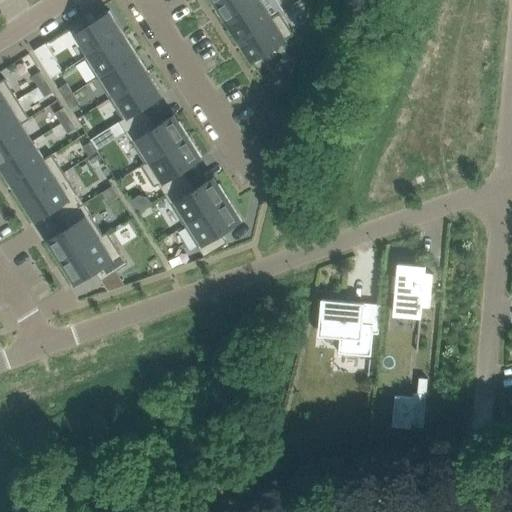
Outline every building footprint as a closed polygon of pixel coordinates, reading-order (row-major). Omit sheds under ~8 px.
[(215,0),(214,1),(226,19),(255,0),(215,0)] [(255,0),(226,19),(238,39),(273,18),(272,17),(261,0),(255,0)] [(98,19),(75,33),(88,54),(89,55),(123,33),(110,12),(107,13),(106,12),(97,17),(98,19)] [(273,18),(238,39),(252,60),(262,54),(263,55),(274,49),(273,47),(294,34),(280,12),(272,17),(273,18)] [(88,54),(84,56),(85,57),(98,77),(136,53),(123,33),(89,55),(88,54)] [(45,43),(34,50),(42,63),(52,78),(63,71),(54,56),(45,43)] [(136,53),(98,77),(110,98),(149,73),(136,53)] [(278,76),(267,84),(276,98),(289,90),(292,80),(296,64),(282,60),(278,76)] [(41,71),(32,76),(39,86),(47,81),(41,71)] [(149,73),(110,98),(123,118),(119,121),(126,131),(148,118),(142,107),(162,94),(149,73)] [(0,110),(18,99),(5,78),(0,80),(0,110)] [(47,81),(39,86),(45,96),(53,91),(47,81)] [(67,83),(58,88),(65,98),(73,93),(67,83)] [(73,93),(65,98),(71,108),(80,103),(73,93)] [(18,99),(0,110),(0,136),(22,123),(30,118),(18,99)] [(64,107),(55,113),(62,123),(70,117),(64,107)] [(148,118),(126,131),(145,162),(146,163),(188,136),(175,115),(155,128),(148,118)] [(70,117),(62,123),(68,133),(76,127),(70,117)] [(22,123),(0,136),(0,161),(33,141),(22,123)] [(105,130),(91,139),(92,141),(97,150),(112,140),(105,130)] [(145,162),(141,164),(142,165),(155,186),(159,184),(166,194),(188,180),(181,170),(201,157),(188,136),(146,163),(145,162)] [(33,141),(0,161),(0,164),(11,181),(45,159),(44,158),(33,141)] [(92,141),(83,146),(90,156),(98,151),(97,150),(92,141)] [(45,159),(11,181),(22,199),(64,172),(52,153),(44,158),(45,159)] [(64,172),(22,199),(35,220),(56,207),(62,217),(84,203),(64,172)] [(188,180),(166,194),(185,225),(228,198),(214,177),(194,190),(188,180)] [(112,186),(101,193),(108,203),(118,196),(112,186)] [(228,198),(185,225),(205,256),(227,242),(221,232),(241,219),(228,198)] [(135,199),(130,202),(136,213),(141,209),(135,199)] [(68,227),(48,240),(62,261),(104,235),(103,234),(84,203),(62,217),(68,227)] [(104,235),(62,261),(75,282),(95,270),(102,280),(103,279),(116,271),(128,263),(107,231),(103,234),(104,235)] [(393,275),(392,292),(396,292),(394,313),(421,316),(422,306),(430,307),(433,274),(425,273),(426,266),(399,263),(398,276),(393,275)] [(323,299),(320,326),(341,328),(341,336),(339,353),(371,355),(373,330),(362,329),(364,303),(323,299)] [(395,395),(393,426),(411,427),(412,423),(415,423),(415,425),(424,426),(428,378),(420,377),(418,397),(395,395)]
